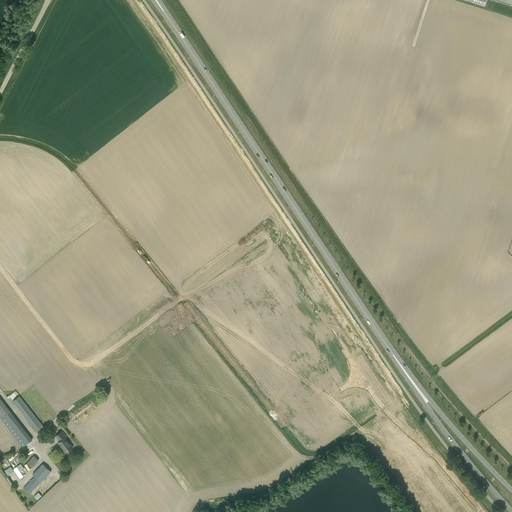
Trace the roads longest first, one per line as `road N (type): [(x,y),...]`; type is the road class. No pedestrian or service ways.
road 1 (primary): [(155,0),(383,340)]
road 2 (primary): [(383,340),(511,511)]
road 3 (primary): [(511,490),(383,340)]
